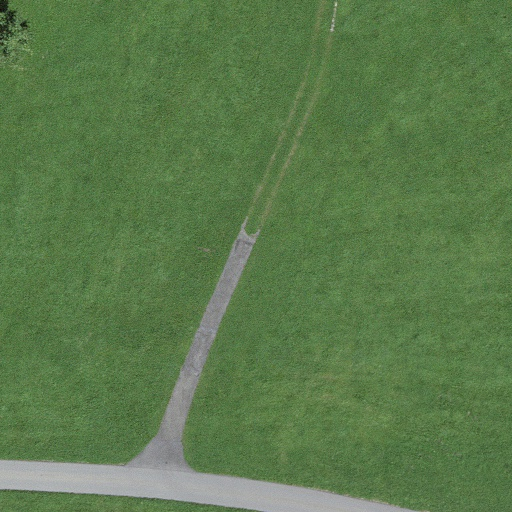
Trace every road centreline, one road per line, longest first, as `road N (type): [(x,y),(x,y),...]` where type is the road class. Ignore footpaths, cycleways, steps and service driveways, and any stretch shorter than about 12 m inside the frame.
road 1 (track): [(159,482),(189,372),(306,97),(330,0)]
road 2 (residential): [(345,511),(159,482),(0,474)]
